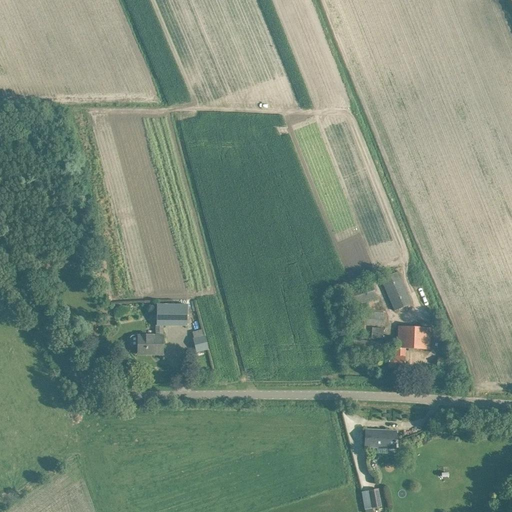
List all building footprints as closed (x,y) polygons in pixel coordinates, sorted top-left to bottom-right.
[(395,312),(412,304),(400,272),(382,279),(395,312)] [(351,289),(355,306),(378,300),(374,283),(351,289)] [(187,305),(157,305),(157,325),(157,326),(163,326),(187,325),(187,305)] [(384,326),(385,314),(364,312),(363,324),(384,326)] [(163,326),(157,326),(157,325),(156,325),(156,336),(138,335),(138,336),(132,336),(131,338),(131,345),(132,346),(138,346),(138,353),(153,353),(153,355),(163,355),(163,336),(163,326)] [(429,350),(430,328),(399,326),(398,348),(395,348),(395,357),(388,356),(388,368),(404,368),(405,349),(429,350)] [(383,339),(384,328),(372,328),(371,338),(383,339)] [(193,339),(197,352),(208,349),(204,336),(193,339)] [(382,353),(383,341),(343,339),(342,351),(382,353)] [(450,368),(451,359),(438,358),(437,367),(450,368)] [(396,441),(396,435),(388,435),(388,431),(365,430),(365,448),(396,449),(396,441)] [(365,510),(382,507),(378,489),(362,492),(365,510)]
